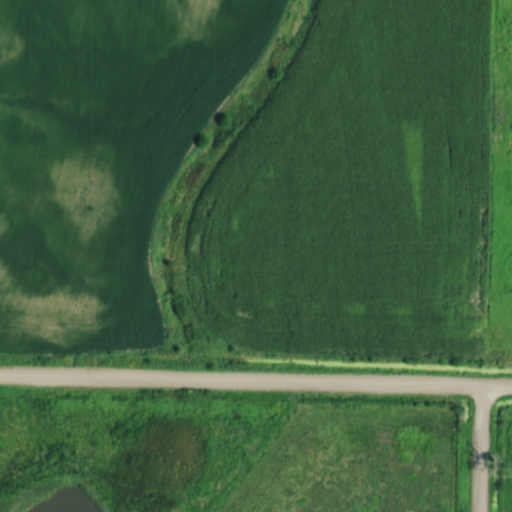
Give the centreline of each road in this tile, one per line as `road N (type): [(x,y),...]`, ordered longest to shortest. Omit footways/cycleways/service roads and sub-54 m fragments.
road 1 (residential): [(511,385),(0,373)]
road 2 (residential): [(481,511),(483,385)]
